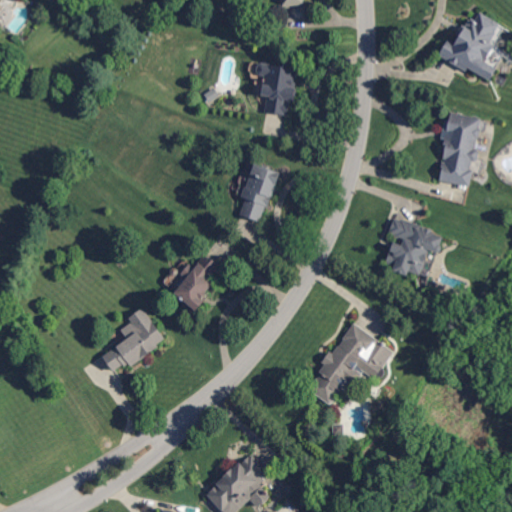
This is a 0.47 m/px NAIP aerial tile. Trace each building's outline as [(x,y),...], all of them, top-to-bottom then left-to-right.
[(501,24),(500,25),(496,33),(498,34),(492,42),(497,46),(488,60),(485,58),(485,60),(499,69),(498,71),(491,80),(470,67),(470,68),(467,71),(462,68),(444,56),(441,54),(450,39),(456,43),(460,37),(458,35),(460,33),(463,28),(469,18),(471,20),(473,18),(476,20),(482,12),(501,24)] [(296,85),(296,86),(299,87),(297,99),(293,98),(289,116),(288,115),(286,115),(269,112),(267,111),(266,111),(266,110),(267,107),(269,96),(268,95),(263,95),(264,91),(265,83),(270,84),(272,85),(273,79),(273,78),(266,76),(261,75),(258,71),(259,65),(260,64),(261,63),(264,61),(274,64),(283,65),(295,68),(299,69),(297,81),(296,83),(296,84),(296,85)] [(473,118),(474,117),(478,118),(478,119),(481,120),(479,129),(480,131),(479,138),(477,140),(474,150),(477,150),(479,153),(477,160),(475,162),(472,162),(470,170),(473,171),(470,187),(440,181),(442,173),(440,173),(442,163),(445,163),(446,160),(443,159),(445,151),(443,150),(445,140),(442,139),(446,120),(449,121),(451,113),(473,118)] [(269,206),(267,205),(261,220),(244,214),(243,214),(247,203),(248,199),(244,197),(244,196),(244,195),(245,192),(256,165),(256,164),(257,162),(265,165),(270,167),(280,171),(282,171),(276,188),(276,189),(275,191),(274,193),(269,206)] [(416,224),(445,237),(442,244),(444,248),(443,251),(440,253),(438,252),(430,249),(421,275),(411,271),(409,276),(395,270),(397,266),(388,263),(392,252),(396,254),(397,252),(393,251),(392,250),(394,245),(395,242),(403,245),(405,241),(396,237),(396,235),(391,233),(397,219),(399,219),(402,220),(403,218),(416,224)] [(219,272),(214,279),(217,282),(207,294),(210,296),(208,298),(208,299),(206,301),(205,301),(204,303),(198,311),(197,311),(192,306),(180,296),(176,293),(177,292),(179,290),(180,289),(186,281),(188,279),(184,276),(183,275),(182,274),(184,272),(187,269),(189,266),(190,265),(191,265),(191,264),(196,269),(208,253),(209,254),(223,266),(224,266),(224,267),(219,272)] [(132,366),(130,363),(126,366),(125,364),(123,365),(116,370),(115,370),(113,368),(105,356),(104,356),(104,355),(107,353),(116,347),(119,345),(129,338),(124,331),(123,331),(122,329),(128,326),(133,322),(131,318),(144,308),(166,339),(158,344),(160,347),(145,357),(144,358),(143,358),(142,359),(132,366)] [(370,355),(369,357),(374,360),(383,367),(382,368),(383,369),(384,370),(384,372),(384,373),(384,376),(383,377),(381,378),(380,379),(378,379),(376,378),(373,381),(364,374),(358,382),(356,385),(355,386),(353,385),(348,381),(347,382),(344,386),(341,391),(339,393),(331,404),(310,389),(321,375),(322,373),(324,370),(327,365),(324,363),(326,360),(329,356),(329,355),(331,353),(333,354),(356,323),(356,324),(369,333),(378,339),(378,340),(380,341),(370,355)] [(334,437),(333,425),(344,425),(344,436),(334,437)] [(267,470),(269,472),(254,486),(258,491),(237,510),(232,505),(224,511),(222,511),(209,498),(208,496),(211,493),(210,493),(217,486),(218,487),(219,486),(217,485),(224,478),(224,477),(228,473),(231,471),(233,469),(234,470),(241,463),(242,464),(249,457),(250,458),(253,455),(255,457),(267,470)]
